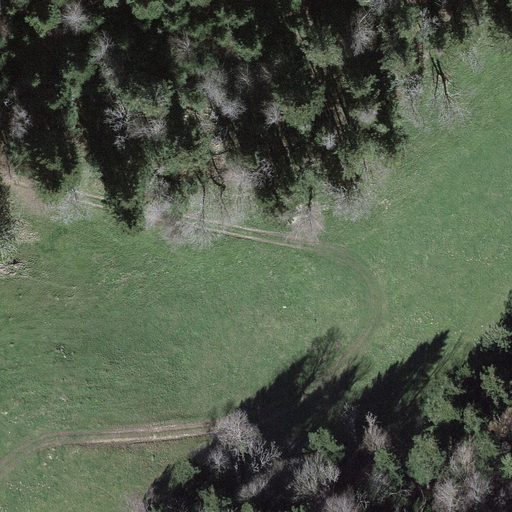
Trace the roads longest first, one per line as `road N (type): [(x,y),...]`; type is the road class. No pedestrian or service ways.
road 1 (track): [(371,327),(372,288),(345,255),(156,216),(0,167)]
road 2 (track): [(0,465),(61,437),(255,417),(331,376),(371,327)]
road 3 (track): [(511,187),(371,327)]
